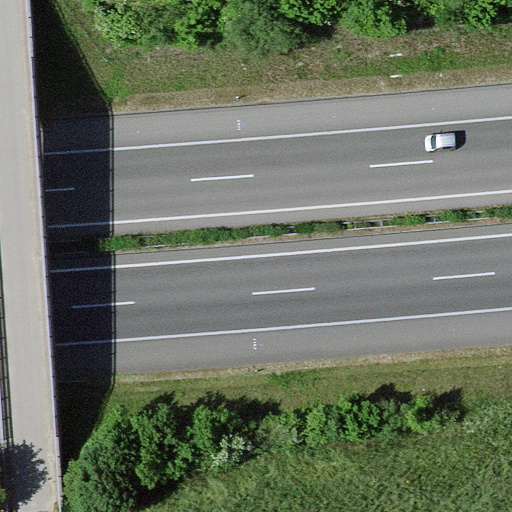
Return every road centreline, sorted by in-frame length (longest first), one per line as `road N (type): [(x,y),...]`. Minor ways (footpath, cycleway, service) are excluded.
road 1 (motorway): [(511,153),(0,193)]
road 2 (motorway): [(0,311),(511,271)]
road 3 (track): [(1,0),(33,511)]
